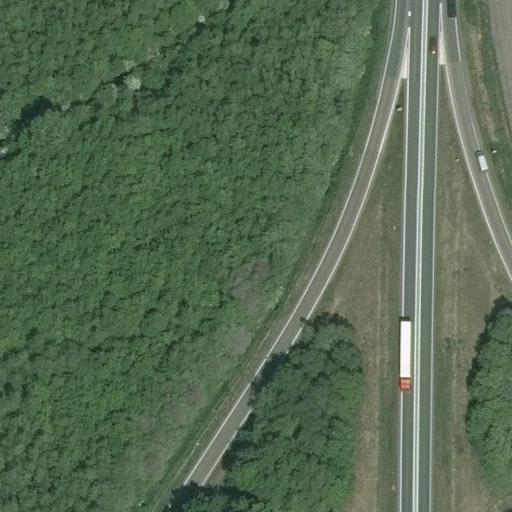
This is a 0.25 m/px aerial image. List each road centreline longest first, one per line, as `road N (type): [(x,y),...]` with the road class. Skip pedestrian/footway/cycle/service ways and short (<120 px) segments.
road 1 (trunk): [(424,15),(319,284),(178,511)]
road 2 (trunk): [(417,511),(424,15)]
road 3 (track): [(0,148),(103,94),(236,0)]
road 4 (trunk): [(511,260),(424,15)]
